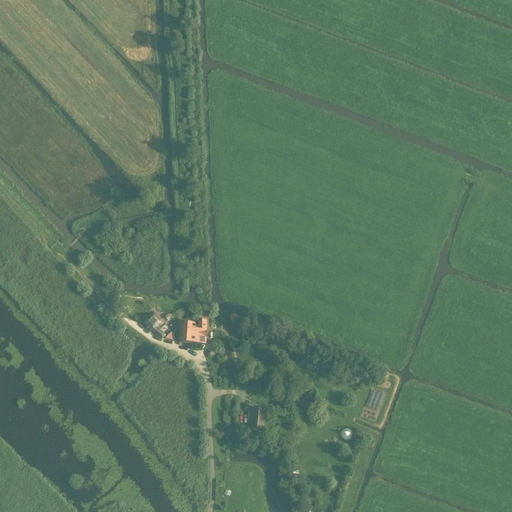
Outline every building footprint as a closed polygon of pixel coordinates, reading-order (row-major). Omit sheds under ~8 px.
[(153,313),(143,322),(152,333),(161,339),(164,336),(157,328),(163,323),(153,313)] [(180,323),(179,343),(206,345),(207,320),(199,320),(198,330),(194,329),(195,324),(180,323)] [(260,396),(261,381),(248,380),(248,396),(260,396)] [(265,410),(248,408),(247,424),(250,424),(250,428),(267,430),(269,418),(265,417),(265,410)] [(347,430),(342,433),(345,440),(350,437),(347,430)]
